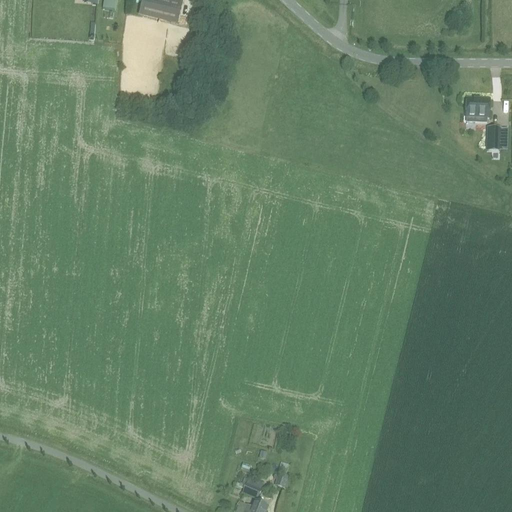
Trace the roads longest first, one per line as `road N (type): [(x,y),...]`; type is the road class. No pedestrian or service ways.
road 1 (unclassified): [(511,62),(356,54),(287,0)]
road 2 (unclassified): [(180,511),(83,463),(0,436)]
